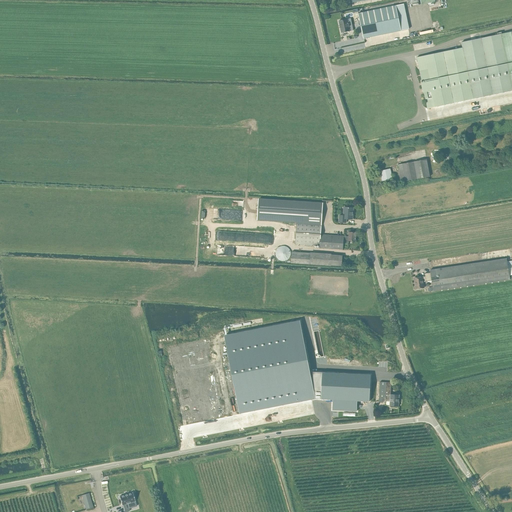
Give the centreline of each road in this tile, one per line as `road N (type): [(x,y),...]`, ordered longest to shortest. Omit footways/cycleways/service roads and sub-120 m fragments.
road 1 (tertiary): [(430,418),(401,354),(376,266),(363,175),(310,0)]
road 2 (unclassified): [(0,488),(279,434),(430,418)]
